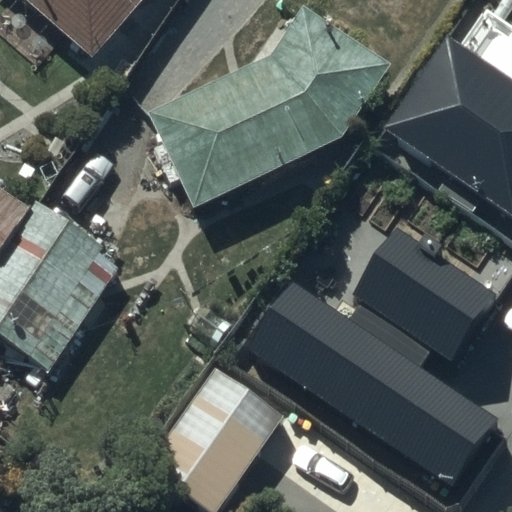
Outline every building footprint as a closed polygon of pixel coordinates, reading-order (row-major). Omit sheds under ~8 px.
[(3,0),(90,73),(152,0),(3,0)] [(298,29),(271,72),(149,130),(193,224),(338,155),(384,83),(298,29)] [(511,62),(461,32),(389,152),(511,226),(511,62)] [(0,343),(60,379),(122,277),(0,203),(0,343)] [(498,312),(387,237),(337,311),(308,291),(259,363),(459,498),(502,434),(442,394),(498,312)] [(277,450),(206,400),(151,478),(199,511),(247,511),(264,489),(255,482),(277,450)]
